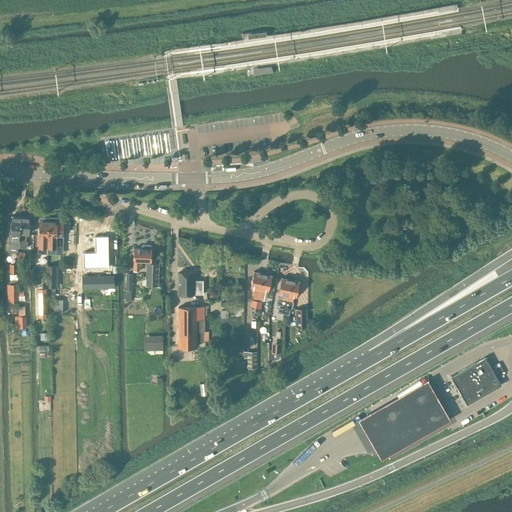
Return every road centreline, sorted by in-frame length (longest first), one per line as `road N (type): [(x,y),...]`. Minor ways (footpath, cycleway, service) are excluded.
road 1 (motorway): [(148,511),(511,303)]
road 2 (tertiary): [(196,177),(266,170),(400,130),(451,134),(511,156)]
road 3 (motorway): [(372,356),(101,511)]
road 4 (unclassified): [(234,232),(304,247),(321,242),(331,228),(318,199),(289,196),(254,217)]
road 5 (tertiary): [(0,170),(196,177)]
road 6 (motorway): [(511,252),(389,332),(372,356)]
road 7 (motorway): [(511,276),(372,356)]
